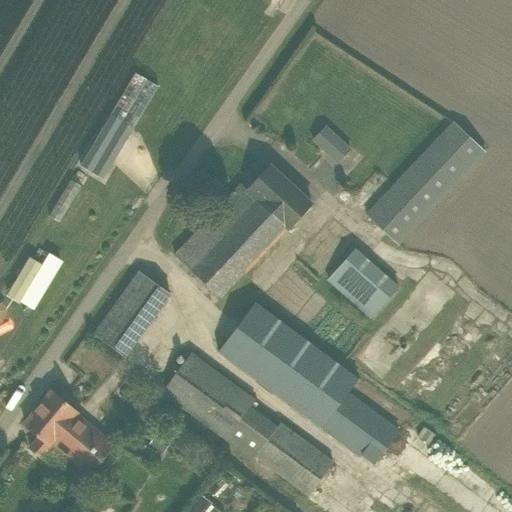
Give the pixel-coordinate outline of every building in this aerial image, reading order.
[(128,70),(80,167),(104,179),(152,81),(128,70)] [(452,121),(389,188),(365,215),(398,245),(485,152),(452,121)] [(308,137),(335,163),(350,147),(323,122),(308,137)] [(174,254),(220,296),(283,228),(286,231),(311,203),(270,165),(247,190),(240,183),(174,254)] [(370,319),(400,286),(357,248),(327,280),(370,319)] [(169,292),(139,271),(138,271),(94,335),(125,357),(169,292)] [(170,396),(227,438),(253,458),(255,455),(309,494),(333,462),(279,423),(276,426),(250,407),(255,400),(191,352),(163,391),(160,396),(166,401),(170,396)] [(89,474),(114,444),(51,392),(25,424),(39,436),(30,447),(44,459),(55,445),(89,474)] [(399,431),(347,393),(323,425),(375,463),(399,431)] [(203,511),(212,501),(201,493),(186,511),(203,511)]
